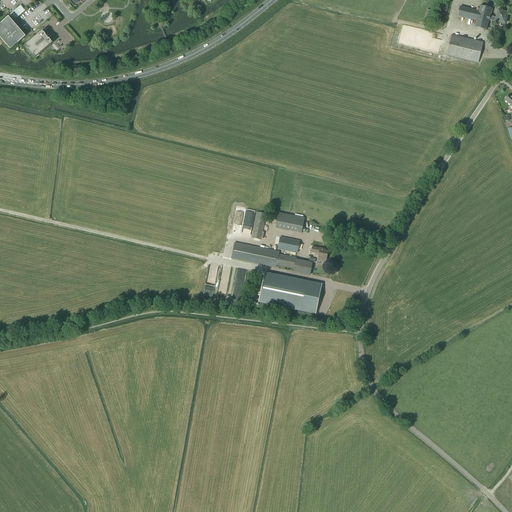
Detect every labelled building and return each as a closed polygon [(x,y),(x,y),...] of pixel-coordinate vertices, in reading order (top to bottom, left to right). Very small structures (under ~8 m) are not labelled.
[(25,11),(24,10),(21,6),(10,15),(15,20),(25,11)] [(460,7),(457,16),(476,21),(474,27),(486,30),(489,20),(490,16),(491,16),(492,9),(480,6),(478,11),(460,7)] [(422,25),(430,27),(434,11),(426,10),(422,25)] [(490,16),(489,20),(501,23),(500,26),(504,27),(504,24),(507,13),(501,12),(501,11),(498,10),(496,18),(491,16),(490,16)] [(0,35),(2,38),(3,37),(6,40),(5,41),(11,48),(14,46),(14,45),(20,39),(21,40),(24,37),(18,30),(16,31),(14,28),(15,27),(9,20),(6,23),(0,28),(0,35)] [(31,52),(48,38),(44,33),(42,35),(41,33),(29,43),(28,43),(26,45),(26,46),(27,47),(26,47),(28,49),(29,49),(30,51),(31,52)] [(451,35),(446,55),(478,63),(482,43),(451,35)] [(48,38),(31,52),(32,53),(34,55),(36,57),(37,58),(40,56),(39,56),(51,45),(50,44),(52,42),(48,38)] [(261,240),(266,214),(257,212),(252,238),(261,240)] [(301,234),(303,225),(305,218),(278,213),(275,228),(301,234)] [(297,253),(300,241),(280,237),(278,249),(297,253)] [(308,262),(304,261),(296,260),(296,258),(279,254),(279,252),(235,243),(232,259),(276,268),(277,265),(291,268),(291,271),(310,275),(313,263),(315,263),(316,259),(309,258),(308,262)] [(325,263),(328,251),(324,251),(324,249),(312,247),(311,252),(319,254),(318,261),(325,263)] [(322,285),(265,273),(259,302),(315,314),(322,285)]
